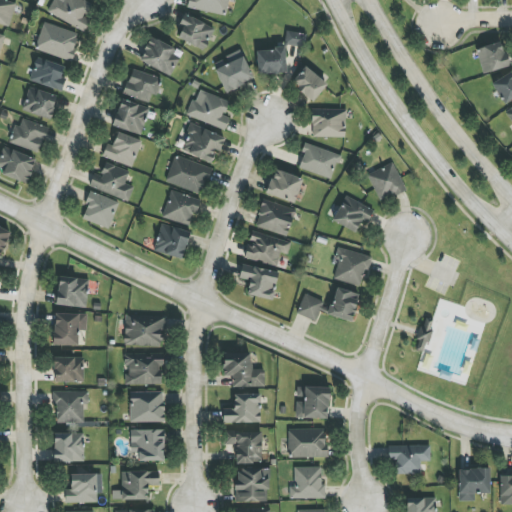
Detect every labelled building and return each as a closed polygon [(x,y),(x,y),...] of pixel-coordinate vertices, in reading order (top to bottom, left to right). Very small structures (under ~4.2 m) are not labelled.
[(15,2),(0,0),(0,23),(10,26),(15,2)] [(53,0),(47,12),(84,32),(90,19),(87,17),(94,5),(84,0),(65,0),(64,2),(59,0),(53,0)] [(190,0),(189,8),(226,16),(228,0),(190,0)] [(178,27),(182,28),(178,39),(205,50),(214,28),(183,15),(178,27)] [(80,35),(44,22),(35,49),(71,62),(80,35)] [(285,46),(304,47),(305,33),(285,32),(285,46)] [(172,55),(175,47),(149,38),(140,63),(172,75),(179,57),(172,55)] [(482,73),(508,68),(503,42),(477,47),(482,73)] [(286,73),(285,49),(257,50),(258,74),(286,73)] [(226,56),(229,63),(215,70),(225,93),(254,80),(240,50),(226,56)] [(65,67),(37,57),(29,80),(61,92),(66,78),(61,77),(65,67)] [(327,84),(305,66),(291,84),(313,102),(327,84)] [(150,102),(152,94),(155,95),(160,78),(131,69),(124,95),(150,102)] [(511,99),(511,71),(491,84),(504,105),(511,99)] [(22,110),(50,119),(57,96),(30,87),(22,110)] [(229,102),(200,90),(195,101),(192,99),(186,115),(225,130),(230,118),(224,116),(229,102)] [(112,126),(142,135),(149,108),(120,100),(112,126)] [(312,137),(345,138),(345,109),(312,109),(312,137)] [(48,127),(22,120),(20,126),(14,125),(9,144),(41,152),(48,127)] [(224,137),(192,124),(180,150),(212,164),(224,137)] [(142,141),(118,132),(112,146),(107,144),(102,156),(131,168),(142,141)] [(340,155),(304,142),(301,152),(304,153),(298,167),(331,179),(340,155)] [(0,156),(0,173),(29,182),(36,158),(3,148),(0,156)] [(211,169),(175,155),(165,182),(201,195),(211,169)] [(88,188),(129,201),(133,187),(125,184),(129,171),(105,163),(101,176),(93,173),(88,188)] [(405,191),(394,163),(367,174),(379,202),(405,191)] [(294,204),(303,179),(275,169),(266,193),(294,204)] [(191,226),(199,200),(170,191),(162,217),(191,226)] [(82,220),(110,228),(118,201),(90,193),(82,220)] [(294,208),(262,201),(255,228),(288,235),(294,208)] [(183,258),(189,231),(160,225),(154,252),(183,258)] [(0,256),(11,232),(0,227),(0,256)] [(277,267),(280,253),(287,255),(291,242),(251,231),(244,258),(277,267)] [(360,286),(364,269),(369,270),(372,256),(337,249),(335,260),(337,261),(333,280),(360,286)] [(239,279),(249,281),(247,295),(273,300),(278,271),(241,265),(239,279)] [(57,306),(87,307),(88,279),(58,277),(57,306)] [(351,322),(359,294),(336,288),(328,315),(351,322)] [(326,303),(305,294),(296,313),(315,322),(320,310),(322,311),(326,303)] [(54,345),(85,346),(86,314),(55,313),(54,345)] [(166,316),(125,316),(125,346),(161,346),(161,330),(166,330),(166,316)] [(433,320),(422,318),(416,350),(426,352),(433,320)] [(162,384),(162,353),(124,354),(124,366),(126,366),(126,385),(162,384)] [(264,387),(264,369),(251,370),(251,353),(223,354),(224,376),(232,376),(232,387),(264,387)] [(83,382),(83,358),(54,358),(54,382),(83,382)] [(329,388),(297,387),(296,399),(295,418),(328,419),(329,388)] [(54,392),(55,423),(83,423),(83,404),(88,404),(88,391),(54,392)] [(164,392),(129,392),(130,423),(164,422),(164,392)] [(260,423),(260,394),(234,394),(234,409),(223,409),(223,423),(260,423)] [(288,458),(326,457),(326,429),(288,429),(288,458)] [(130,430),(131,453),(138,453),(138,462),(164,461),(164,430),(130,430)] [(236,463),(262,463),(261,431),(224,432),(224,445),(235,445),(236,463)] [(54,434),(54,463),(84,462),(83,433),(54,434)] [(396,474),(420,475),(421,461),(430,462),(430,447),(388,445),(388,460),(396,460),(396,474)] [(325,498),(325,485),(321,485),(321,467),(294,467),(294,487),(289,487),(289,499),(325,498)] [(235,502),(268,502),(268,469),(235,469),(235,502)] [(458,502),(475,502),(475,493),(489,493),(490,469),(459,469),(458,502)] [(121,491),(112,491),(112,500),(148,500),(148,486),(159,486),(159,471),(121,472),(121,491)] [(71,474),(71,489),(65,490),(65,503),(97,503),(96,474),(71,474)] [(511,475),(500,475),(499,505),(511,505),(511,475)] [(435,511),(435,497),(406,498),(406,511),(435,511)]
